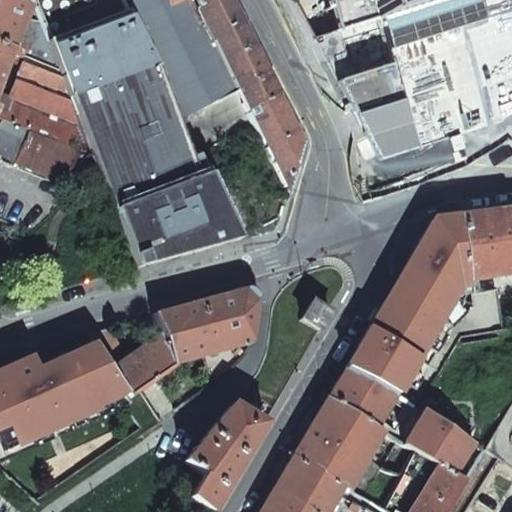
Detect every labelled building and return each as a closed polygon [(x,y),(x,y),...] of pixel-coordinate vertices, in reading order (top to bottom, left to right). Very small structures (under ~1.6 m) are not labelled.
[(0,0),(0,49),(15,55),(18,57),(22,47),(14,43),(26,10),(1,1),(1,0),(0,0)] [(22,47),(18,57),(21,57),(59,73),(48,42),(31,0),(1,0),(1,1),(26,10),(14,43),(22,47)] [(31,0),(48,42),(125,12),(119,0),(31,0)] [(190,0),(119,0),(125,12),(154,67),(178,120),(237,91),(190,0)] [(224,0),(190,0),(237,91),(247,111),(275,96),(238,26),(224,0)] [(330,0),(340,32),(377,21),(442,0),(330,0)] [(125,12),(48,42),(59,73),(69,97),(154,67),(125,12)] [(511,26),(337,82),(378,159),(511,116),(511,26)] [(15,55),(0,49),(0,73),(5,59),(12,62),(15,55)] [(18,57),(15,55),(12,62),(18,64),(21,57),(18,57)] [(59,73),(21,57),(18,64),(9,97),(79,124),(69,97),(59,73)] [(154,67),(69,97),(79,124),(90,153),(134,270),(238,240),(196,158),(188,161),(178,120),(154,67)] [(237,91),(178,120),(188,161),(196,158),(257,130),(247,111),(237,91)] [(9,97),(0,93),(0,118),(79,149),(90,153),(79,124),(9,97)] [(257,130),(288,193),(302,144),(275,96),(247,111),(257,130)] [(0,153),(18,162),(64,185),(79,149),(0,118),(0,153)] [(483,214),(458,218),(468,282),(511,275),(511,225),(509,211),(483,214)] [(429,224),(402,271),(456,301),(468,282),(458,218),(434,221),(429,224)] [(456,301),(402,271),(397,278),(382,303),(378,310),(374,318),(427,347),(456,301)] [(153,315),(159,336),(173,365),(251,343),(256,300),(255,296),(254,294),(252,292),(250,290),(247,290),(245,290),(153,315)] [(329,313),(311,302),(299,321),(318,331),(329,313)] [(358,344),(343,370),(395,397),(427,347),(374,318),(358,344)] [(107,329),(89,334),(105,360),(120,350),(107,329)] [(105,360),(89,334),(0,372),(0,462),(138,402),(131,393),(111,368),(105,360)] [(135,352),(111,368),(131,393),(173,365),(159,336),(135,352)] [(333,386),(324,401),(374,430),(377,424),(395,397),(343,370),(333,386)] [(307,430),(290,459),(341,489),(347,492),(381,434),(374,430),(324,401),(307,430)] [(212,511),(238,469),(265,424),(231,405),(183,461),(205,477),(191,499),(209,511),(212,511)] [(422,414),(402,446),(413,452),(436,466),(463,481),(481,452),(422,414)] [(377,424),(374,430),(381,434),(391,439),(394,434),(377,424)] [(290,459),(258,511),(327,511),(341,489),(290,459)] [(377,466),(360,499),(381,511),(392,491),(399,478),(377,466)] [(419,494),(407,511),(444,511),(463,481),(436,466),(419,494)] [(399,478),(392,491),(400,494),(408,481),(400,476),(399,478)]
